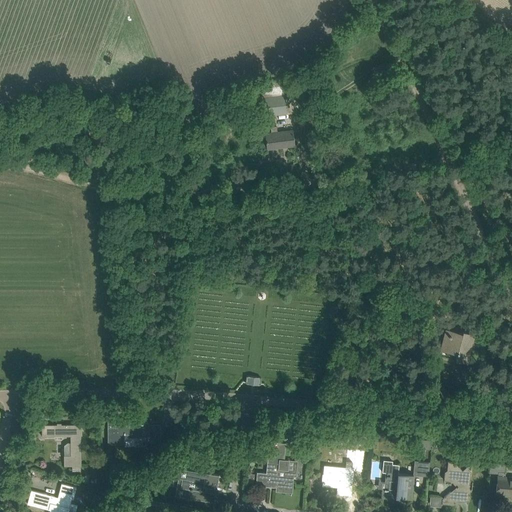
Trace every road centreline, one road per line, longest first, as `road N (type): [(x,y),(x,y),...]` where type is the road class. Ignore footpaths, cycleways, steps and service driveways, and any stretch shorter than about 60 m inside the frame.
road 1 (track): [(0,163),(117,191),(211,192),(351,179),(446,159)]
road 2 (unclassified): [(511,423),(247,400)]
road 3 (unclassified): [(247,400),(13,395)]
road 4 (track): [(446,159),(374,0)]
road 5 (track): [(511,306),(446,159)]
